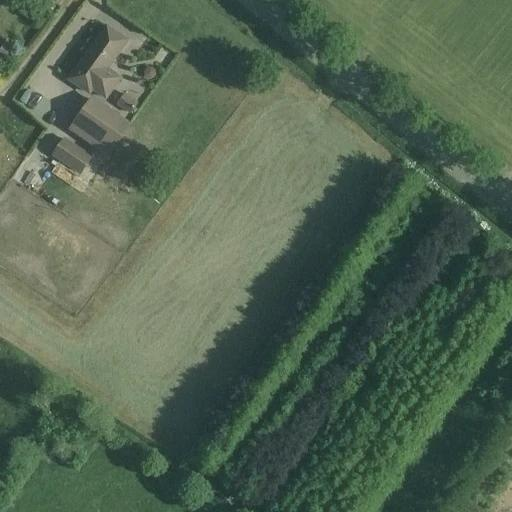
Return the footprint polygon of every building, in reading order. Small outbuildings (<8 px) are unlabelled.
[(105,99),(120,79),(107,70),(128,41),(108,26),(70,79),(90,94),(93,90),(105,99)] [(0,67),(9,54),(1,49),(0,48),(0,67)] [(117,108),(126,115),(128,112),(131,113),(139,102),(125,92),(117,104),(119,106),(117,108)] [(91,101),(70,130),(106,155),(127,126),(91,101)] [(65,137),(57,148),(52,155),(81,175),(93,157),(65,137)]
